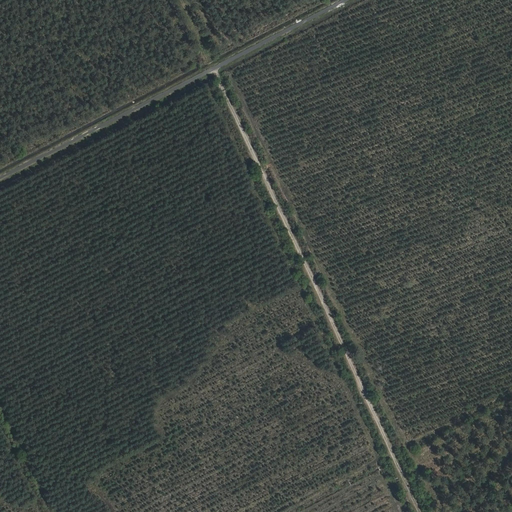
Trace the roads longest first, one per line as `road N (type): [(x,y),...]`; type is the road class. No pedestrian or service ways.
road 1 (unknown): [(212,68),(420,511)]
road 2 (unclassified): [(345,0),(0,177)]
